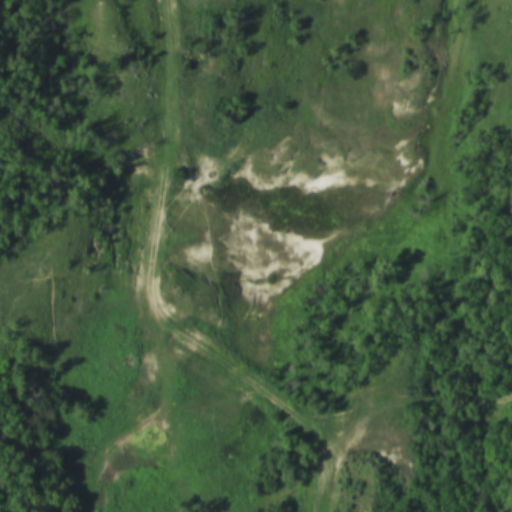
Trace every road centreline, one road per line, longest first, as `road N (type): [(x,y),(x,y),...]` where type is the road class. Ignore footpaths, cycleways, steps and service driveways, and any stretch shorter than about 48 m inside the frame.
road 1 (track): [(320,481),(285,486),(241,511),(190,503),(174,458),(153,268),(180,123),(168,0)]
road 2 (track): [(511,396),(443,400),(414,392),(386,404),(330,451),(311,511)]
road 3 (track): [(163,347),(218,359),(330,451)]
